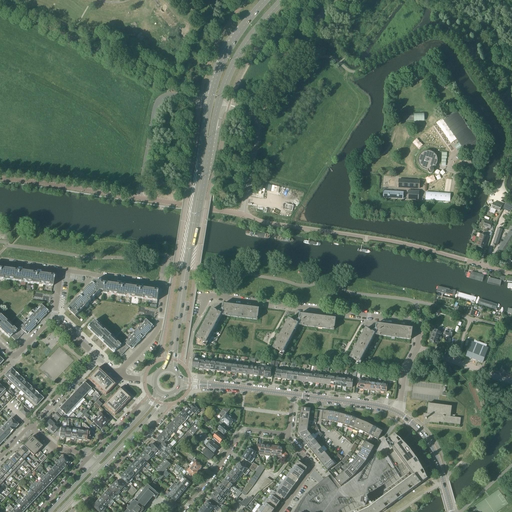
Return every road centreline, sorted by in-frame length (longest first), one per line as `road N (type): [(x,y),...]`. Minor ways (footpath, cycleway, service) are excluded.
road 1 (unclassified): [(511,274),(416,246),(242,214)]
road 2 (secondary): [(175,371),(218,102)]
road 3 (secondary): [(208,100),(166,368)]
road 4 (residential): [(223,297),(412,322),(415,348)]
road 5 (residential): [(288,435),(242,430),(182,511)]
road 6 (tertiary): [(139,198),(0,178)]
road 7 (tertiary): [(242,214),(257,123),(249,111),(218,102)]
road 8 (residential): [(71,511),(153,425),(149,415)]
road 9 (secondary): [(218,102),(238,53),(282,0)]
